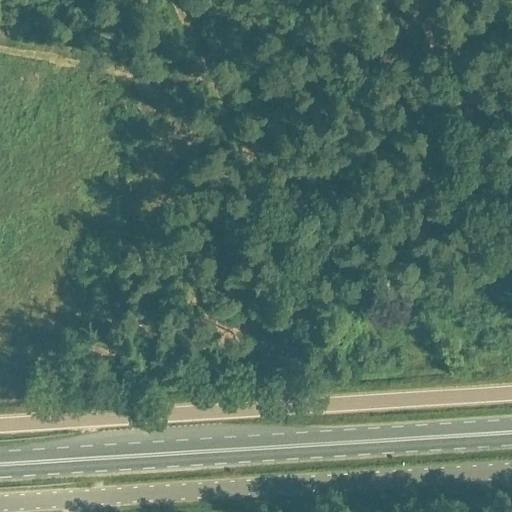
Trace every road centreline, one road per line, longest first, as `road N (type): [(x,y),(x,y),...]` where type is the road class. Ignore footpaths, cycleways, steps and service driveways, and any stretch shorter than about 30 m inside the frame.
road 1 (unclassified): [(0,502),(511,468)]
road 2 (unclassified): [(0,426),(511,394)]
road 3 (primary): [(0,466),(511,434)]
